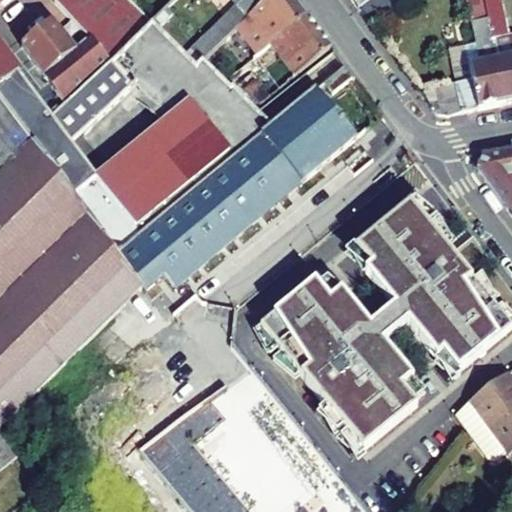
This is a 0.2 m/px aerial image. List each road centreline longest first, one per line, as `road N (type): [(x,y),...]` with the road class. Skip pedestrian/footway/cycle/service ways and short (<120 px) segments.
road 1 (residential): [(427,144),(319,0)]
road 2 (residential): [(511,254),(427,144)]
